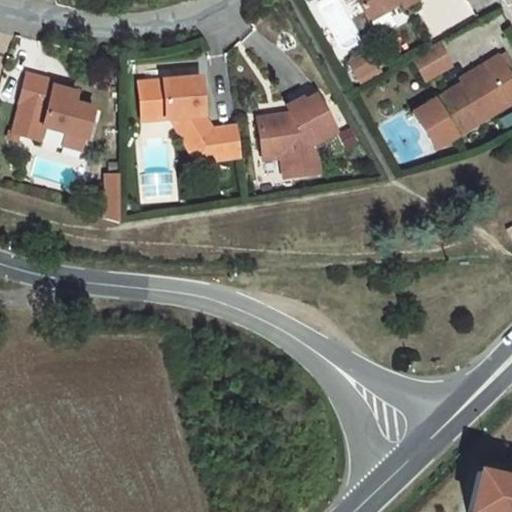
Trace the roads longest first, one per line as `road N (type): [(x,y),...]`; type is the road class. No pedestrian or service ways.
road 1 (secondary): [(0,265),(66,285),(223,306),(327,366),(414,454)]
road 2 (residential): [(0,10),(125,29),(213,14),(236,0)]
road 3 (primary): [(511,356),(414,454)]
